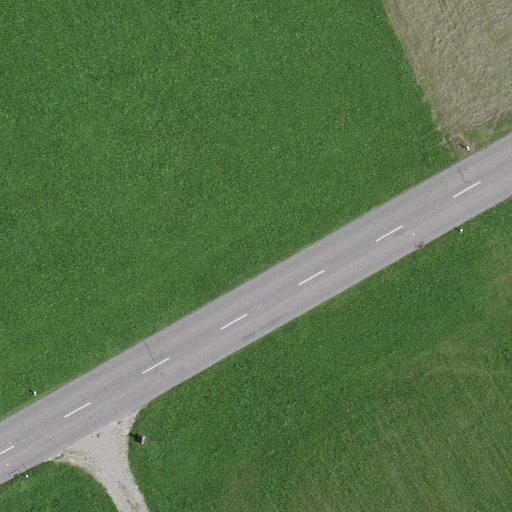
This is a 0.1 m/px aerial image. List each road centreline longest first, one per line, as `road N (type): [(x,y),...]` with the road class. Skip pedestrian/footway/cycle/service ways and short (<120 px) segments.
road 1 (tertiary): [(0,456),(511,166)]
road 2 (track): [(147,511),(85,407)]
